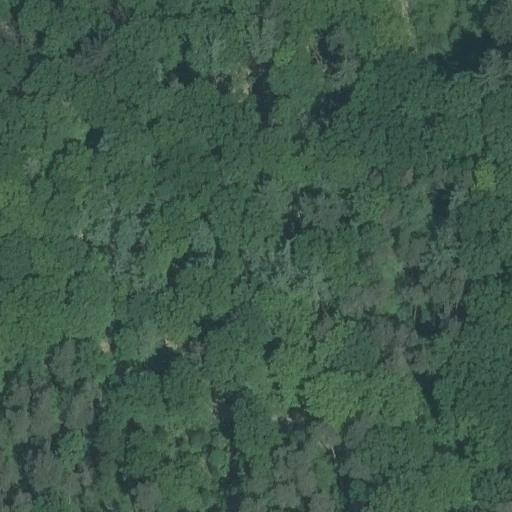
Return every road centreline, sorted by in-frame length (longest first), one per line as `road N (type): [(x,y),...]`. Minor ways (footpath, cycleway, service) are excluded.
road 1 (unclassified): [(0,363),(511,489)]
road 2 (track): [(139,0),(140,22),(174,53),(88,385)]
